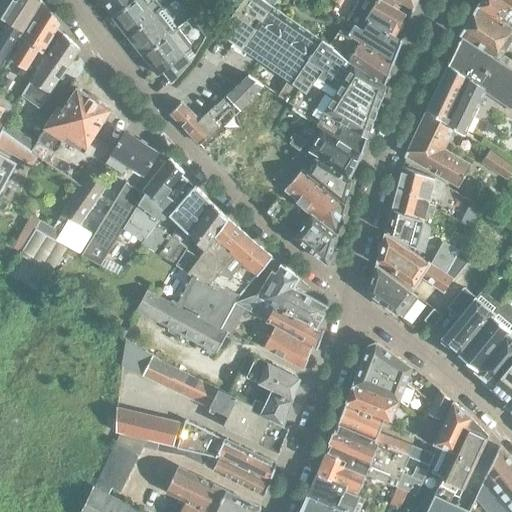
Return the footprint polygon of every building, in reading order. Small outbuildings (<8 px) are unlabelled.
[(0,31),(0,61),(1,62),(39,0),(16,0),(16,1),(14,0),(11,0),(0,18),(6,21),(0,31)] [(100,0),(101,0),(114,17),(135,0),(100,0)] [(162,8),(155,0),(135,0),(114,17),(128,35),(162,8)] [(186,0),(173,0),(183,12),(191,6),(186,0)] [(380,97),(384,86),(348,64),(331,49),(258,0),(243,0),(221,29),(294,80),(290,86),(286,83),(277,96),(298,110),(297,110),(296,113),(305,119),(322,128),(362,151),(380,97)] [(352,29),(347,35),(392,63),(401,40),(394,36),(368,21),(372,13),(370,12),(376,0),(358,0),(344,23),(352,29)] [(405,15),(379,0),(376,0),(370,12),(372,13),(368,21),(394,36),(405,15)] [(416,0),(397,0),(413,8),(416,0)] [(511,8),(501,0),(481,0),(477,7),(511,29),(511,28),(511,8)] [(511,0),(501,0),(511,8),(511,0)] [(58,23),(43,2),(21,37),(22,38),(9,59),(25,68),(37,49),(41,52),(55,27),(58,23)] [(461,34),(494,56),(501,45),(511,52),(511,29),(477,7),(461,34)] [(128,35),(144,54),(178,28),(162,8),(128,35)] [(196,27),(204,21),(197,12),(189,19),(196,27)] [(191,44),(178,28),(144,54),(159,73),(158,74),(158,75),(163,71),(172,83),(191,62),(185,54),(191,50),(191,44)] [(40,107),(74,52),(77,47),(61,32),(32,75),(20,95),(40,107)] [(392,63),(347,35),(342,32),(331,49),(348,64),(384,86),(385,84),(384,84),(392,63)] [(448,64),(486,89),(511,105),(511,72),(497,63),(459,39),(458,42),(459,42),(449,61),(448,63),(448,64)] [(501,56),(497,63),(511,72),(511,60),(511,62),(501,56)] [(448,64),(427,109),(455,126),(466,133),(486,89),(448,64)] [(262,86),(246,76),(225,97),(239,111),(262,86)] [(83,153),(98,129),(110,109),(76,88),(62,111),(56,106),(42,127),(44,129),(36,141),(54,152),(62,140),(83,153)] [(170,114),(184,129),(199,145),(217,127),(211,121),(221,111),(215,105),(199,122),(180,104),(170,114)] [(0,129),(10,112),(0,106),(0,129)] [(427,109),(417,129),(416,133),(406,156),(459,186),(471,165),(445,147),(455,126),(427,109)] [(321,158),(319,162),(348,177),(350,174),(362,151),(322,128),(309,151),(321,158)] [(147,169),(157,153),(123,132),(110,153),(111,153),(109,157),(108,160),(109,163),(110,166),(113,168),(116,169),(119,169),(122,169),(124,166),(127,163),(144,173),(147,169)] [(216,162),(217,162),(232,145),(219,134),(203,151),(216,162)] [(293,135),(291,138),(290,139),(291,141),(280,155),(290,162),(305,143),(293,135)] [(14,138),(7,150),(19,157),(25,146),(22,145),(14,138)] [(27,138),(22,145),(25,146),(27,148),(31,141),(27,138)] [(509,178),(511,173),(511,164),(490,150),(483,161),(509,178)] [(0,192),(16,163),(0,154),(0,192)] [(168,157),(168,158),(141,192),(125,182),(81,254),(99,263),(106,253),(122,227),(134,235),(136,231),(145,237),(161,215),(163,217),(175,201),(173,198),(187,179),(181,173),(183,171),(168,157)] [(343,203),(351,179),(349,178),(348,177),(319,162),(314,160),(305,173),(343,203)] [(83,188),(92,176),(94,177),(98,171),(89,165),(76,183),(80,186),(83,188)] [(403,166),(397,187),(430,199),(432,189),(441,192),(444,184),(433,179),(403,167),(404,166),(403,166)] [(293,180),(284,192),(295,201),(307,211),(307,212),(311,215),(334,231),(335,230),(343,203),(305,173),(301,170),(296,176),(289,170),(286,174),(293,180)] [(62,213),(68,217),(78,223),(105,184),(94,177),(92,176),(83,188),(80,186),(62,213)] [(204,247),(227,217),(194,184),(169,213),(204,247)] [(391,208),(424,219),(426,212),(432,214),(435,206),(428,204),(430,199),(397,187),(391,208)] [(277,198),(265,212),(276,221),(288,207),(277,198)] [(424,219),(391,208),(386,229),(387,229),(423,251),(430,228),(423,222),(424,219)] [(464,214),(460,220),(471,226),(474,219),(464,214)] [(334,232),(334,231),(311,215),(294,237),(326,262),(326,263),(327,263),(337,234),(336,234),(334,232)] [(92,232),(78,223),(68,217),(65,224),(60,232),(55,240),(35,228),(7,273),(37,291),(65,245),(80,253),(92,232)] [(271,255),(227,217),(204,247),(199,254),(170,235),(156,256),(173,265),(157,295),(219,328),(233,301),(234,302),(256,273),(271,255)] [(60,232),(40,220),(35,228),(55,240),(60,232)] [(447,243),(458,249),(464,236),(454,231),(447,243)] [(443,291),(452,278),(444,273),(431,264),(386,233),(385,233),(377,261),(378,261),(413,284),(419,275),(443,291)] [(444,241),(431,264),(444,273),(458,249),(447,243),(444,241)] [(453,279),(462,268),(475,251),(462,244),(458,249),(444,273),(452,278),(453,279)] [(298,277),(281,265),(275,272),(271,269),(257,293),(275,305),(279,307),(290,290),(292,287),(298,277)] [(375,267),(373,273),(373,274),(368,291),(403,318),(419,297),(376,265),(375,267)] [(326,306),(292,287),(290,290),(279,307),(316,327),(316,326),(326,306)] [(447,307),(459,317),(475,297),(463,287),(447,307)] [(160,323),(170,304),(145,291),(135,309),(160,323)] [(245,308),(253,313),(262,297),(257,294),(245,308)] [(475,297),(459,317),(443,337),(460,351),(458,354),(459,355),(494,312),(475,297)] [(219,329),(229,334),(244,308),(234,302),(219,329)] [(178,333),(188,313),(170,304),(160,323),(178,333)] [(316,327),(279,307),(275,305),(266,320),(274,324),(273,324),(279,327),(312,346),(312,347),(317,349),(324,329),(316,326),(316,327)] [(511,317),(499,307),(494,312),(459,355),(476,368),(474,370),(476,371),(507,332),(511,326),(511,317)] [(432,326),(441,315),(433,308),(424,319),(432,326)] [(188,313),(178,333),(196,342),(207,323),(188,313)] [(207,323),(196,342),(215,353),(226,333),(207,323)] [(279,327),(273,324),(262,345),(304,368),(312,347),(312,346),(279,327)] [(511,336),(507,332),(476,371),(492,384),(491,386),(492,387),(511,362),(511,336)] [(369,343),(361,364),(405,382),(411,366),(375,341),(374,342),(370,344),(369,343)] [(141,374),(210,407),(219,389),(190,376),(125,344),(122,366),(141,374)] [(262,381),(294,395),(300,378),(260,359),(255,358),(247,377),(261,383),(262,381)] [(506,406),(511,398),(511,362),(492,387),(508,400),(505,405),(506,406)] [(398,401),(405,382),(361,364),(353,383),(398,401)] [(262,381),(261,383),(272,388),(265,403),(254,399),(251,405),(250,405),(248,409),(269,419),(283,425),(294,395),(262,381)] [(353,383),(346,402),(385,418),(390,420),(398,401),(353,383)] [(219,389),(210,407),(216,410),(228,415),(222,426),(258,442),(269,419),(248,409),(250,405),(241,400),(219,389)] [(440,417),(449,398),(440,390),(429,412),(440,417)] [(338,422),(409,455),(419,459),(429,464),(434,453),(378,431),(385,418),(346,402),(338,422)] [(435,441),(454,451),(455,449),(470,417),(453,402),(435,441)] [(116,433),(128,436),(133,413),(118,410),(116,432),(116,433)] [(128,436),(141,438),(146,416),(133,413),(128,436)] [(159,419),(146,416),(141,438),(154,441),(159,419)] [(434,432),(439,422),(427,416),(422,427),(434,432)] [(470,417),(455,449),(477,460),(487,437),(487,438),(489,436),(470,417)] [(159,419),(154,441),(157,442),(167,444),(172,422),(159,419)] [(283,426),(283,425),(269,419),(258,442),(279,453),(289,428),(283,426)] [(185,422),(180,448),(195,451),(218,458),(269,481),(276,463),(226,437),(224,439),(201,428),(185,422)] [(338,422),(327,451),(346,459),(345,464),(366,473),(396,486),(405,489),(416,494),(425,475),(429,464),(419,459),(411,475),(401,470),(409,455),(338,422)] [(179,455),(180,448),(167,444),(157,442),(156,450),(179,455)] [(511,462),(499,447),(485,475),(511,511),(511,462)] [(195,451),(180,448),(179,455),(182,455),(194,462),(213,472),(221,475),(264,495),(269,481),(218,458),(195,451)] [(455,449),(454,451),(442,476),(438,486),(454,493),(459,484),(465,487),(477,460),(455,449)] [(357,495),(366,473),(345,464),(346,459),(327,451),(317,473),(346,484),(344,489),(351,492),(357,495)] [(257,511),(260,506),(178,466),(166,490),(205,510),(203,511),(257,511)] [(105,467),(98,479),(112,486),(120,491),(127,478),(105,467)] [(346,484),(317,473),(308,494),(348,511),(357,511),(363,497),(357,495),(351,492),(344,489),(346,484)] [(146,511),(108,493),(112,486),(98,479),(81,511),(146,511)] [(405,489),(396,486),(389,503),(397,506),(405,489)] [(425,511),(469,511),(470,511),(450,501),(454,493),(438,486),(434,494),(425,511)] [(348,511),(308,494),(300,511),(348,511)] [(201,511),(184,503),(179,511),(201,511)]
